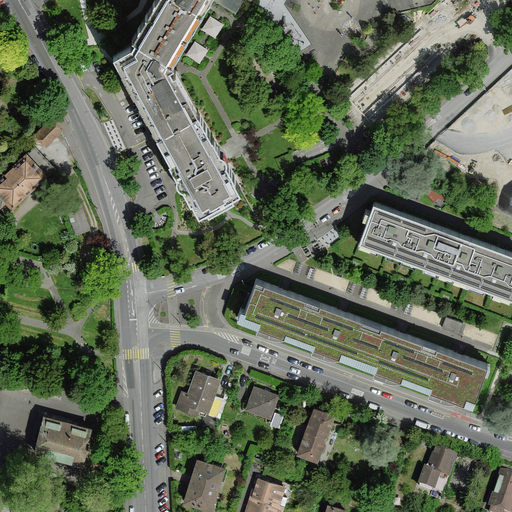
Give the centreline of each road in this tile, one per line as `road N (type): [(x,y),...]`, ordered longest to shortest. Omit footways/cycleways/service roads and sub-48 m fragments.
road 1 (residential): [(511,54),(394,161),(287,238),(211,278),(133,291)]
road 2 (residential): [(138,337),(213,339),(511,446)]
road 3 (secondary): [(18,0),(94,148),(133,291)]
road 4 (secondary): [(138,337),(146,511)]
